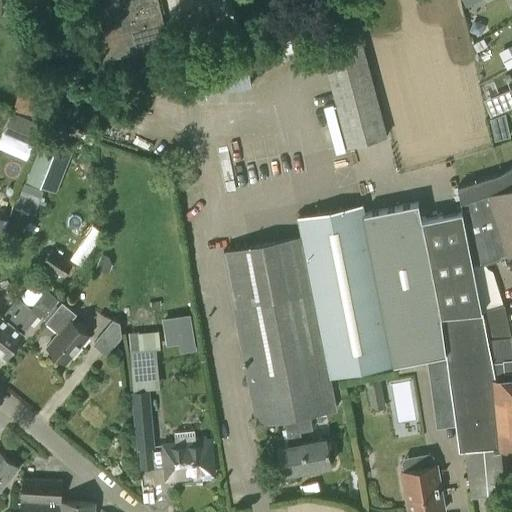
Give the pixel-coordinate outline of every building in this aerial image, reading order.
[(170,49),(157,0),(93,0),(103,36),(94,39),(100,61),(135,52),(149,49),(151,54),(170,49)] [(183,45),(238,38),(236,27),(182,35),(183,45)] [(347,146),(386,136),(359,34),(320,44),(347,146)] [(511,40),(497,48),(505,64),(511,60),(511,40)] [(191,97),(251,85),(242,42),(183,53),(191,97)] [(34,116),(38,104),(32,102),(36,91),(32,90),(35,80),(19,75),(16,85),(20,86),(13,109),(34,116)] [(499,93),(484,100),(490,116),(506,110),(499,93)] [(508,128),(493,131),(494,140),(510,136),(508,128)] [(65,186),(76,139),(46,132),(35,179),(65,186)] [(498,174),(456,186),(457,189),(461,211),(473,264),(511,251),(511,165),(501,172),(498,174)] [(28,179),(20,199),(39,207),(47,187),(28,179)] [(417,202),(364,213),(393,363),(426,356),(446,351),(441,315),(421,219),(417,202)] [(299,219),(302,235),(329,375),(332,375),(393,363),(364,213),(363,207),(299,219)] [(461,211),(421,219),(441,315),(482,311),(473,264),(461,211)] [(0,241),(9,220),(0,215),(0,241)] [(302,235),(223,251),(256,423),(296,415),(308,412),(336,407),(329,375),(302,235)] [(63,277),(72,263),(49,248),(40,263),(63,277)] [(107,273),(111,263),(108,255),(101,253),(95,269),(107,273)] [(9,326),(0,336),(0,352),(5,357),(24,333),(22,332),(37,314),(43,318),(58,299),(46,289),(31,307),(13,329),(9,326)] [(13,329),(31,307),(17,296),(1,315),(0,314),(0,336),(9,326),(13,329)] [(66,362),(89,334),(71,319),(76,313),(61,301),(44,321),(58,332),(46,346),(66,362)] [(503,304),(482,311),(441,315),(446,351),(455,424),(458,449),(464,449),(499,445),(499,446),(511,445),(511,346),(510,334),(503,304)] [(195,310),(167,313),(170,341),(183,340),(184,348),(200,346),(195,310)] [(106,354),(121,335),(119,322),(112,319),(92,344),(106,354)] [(137,378),(162,377),(160,344),(142,345),(142,329),(135,329),(137,378)] [(137,448),(155,447),(149,388),(131,390),(137,448)] [(308,412),(296,415),(299,431),(311,428),(308,412)] [(301,442),(307,469),(331,464),(326,438),(301,442)] [(198,475),(212,474),(209,439),(163,444),(167,477),(196,475),(198,475)] [(282,473),(307,469),(301,442),(289,445),(277,447),(282,473)] [(0,487),(18,466),(0,450),(0,487)] [(434,465),(432,455),(428,452),(426,452),(404,456),(400,461),(402,471),(401,471),(407,511),(424,511),(444,509),(436,465),(434,465)] [(93,511),(94,502),(61,501),(62,479),(21,477),(19,511),(93,511)]
